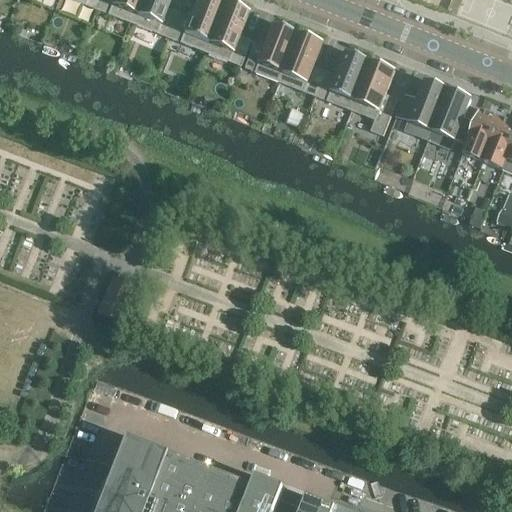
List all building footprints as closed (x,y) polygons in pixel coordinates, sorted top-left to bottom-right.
[(100,0),(86,0),(84,7),(96,12),(100,0)] [(114,0),(100,0),(96,12),(108,17),(114,0)] [(114,0),(108,17),(132,26),(142,0),(114,0)] [(142,0),(132,26),(156,36),(166,11),(170,0),(142,0)] [(179,45),(204,55),(223,6),(207,0),(197,0),(189,20),(179,45)] [(247,16),(223,6),(204,55),(228,64),(238,39),(247,16)] [(156,36),(168,40),(178,15),(166,11),(156,36)] [(178,15),(168,40),(179,45),(189,20),(178,15)] [(260,67),(283,76),(299,36),(275,26),(265,50),(259,66),(260,67)] [(299,36),(283,76),(307,85),(308,85),(314,69),(323,46),(299,36)] [(228,64),(240,69),(250,44),(238,39),(228,64)] [(259,66),(265,50),(254,45),(244,70),(257,75),(260,67),(259,66)] [(332,95),(356,104),(371,65),(347,55),(338,78),(331,95),(332,95)] [(371,65),(356,104),(379,113),(380,114),(386,97),(396,74),(371,65)] [(326,74),(314,69),(308,85),(307,85),(303,94),(316,99),(326,74)] [(329,104),(332,95),(331,95),(338,78),(326,74),(316,99),(329,104)] [(448,93),(432,86),(425,84),(418,102),(405,97),(397,120),(432,134),(448,93)] [(448,93),(432,134),(467,147),(475,125),(464,121),(471,102),(448,93)] [(398,102),(386,97),(380,114),(379,113),(375,122),(388,127),(398,102)] [(501,121),(480,113),(475,125),(467,147),(487,155),(501,121)] [(511,125),(501,121),(487,155),(508,164),(511,153),(511,125)] [(413,182),(418,171),(410,168),(406,179),(413,182)] [(425,174),(418,171),(413,182),(421,185),(425,174)] [(459,205),(467,207),(471,196),(464,193),(459,205)] [(471,196),(467,207),(474,210),(479,199),(471,196)] [(485,200),(481,211),(487,214),(492,202),(485,200)] [(476,210),(469,227),(481,231),(487,214),(476,210)] [(501,224),(509,227),(511,218),(511,215),(506,213),(501,224)] [(103,315),(125,324),(140,287),(118,278),(103,315)] [(473,330),(480,313),(464,307),(457,323),(473,330)] [(275,511),(285,489),(256,478),(252,487),(129,439),(100,511),(275,511)] [(335,511),(336,509),(307,498),(301,511),(335,511)]
